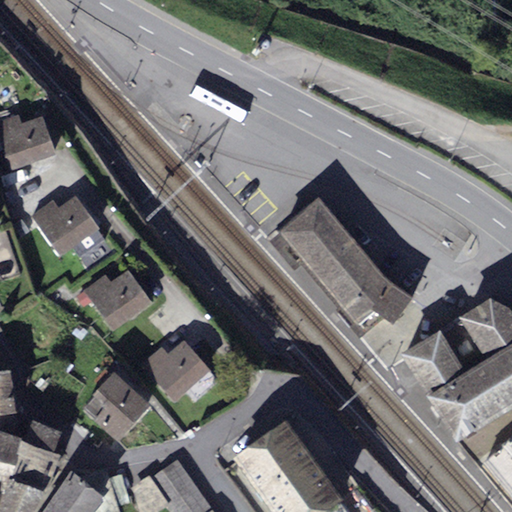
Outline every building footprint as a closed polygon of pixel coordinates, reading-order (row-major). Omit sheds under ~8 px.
[(0,129),(23,122),(21,116),(0,122),(0,129)] [(23,122),(0,129),(0,136),(11,169),(56,155),(43,116),(23,122)] [(98,230),(100,229),(77,196),(60,208),(55,201),(33,216),(61,255),(73,247),(98,230)] [(318,199),(280,232),(306,263),(357,325),(374,312),(395,326),(414,300),(393,284),(318,199)] [(98,230),(73,247),(81,258),(105,240),(98,230)] [(115,331),(153,305),(129,271),(112,283),(107,276),(86,291),(115,331)] [(403,355),(459,445),(511,411),(511,308),(494,300),(461,317),(403,355)] [(176,403),(213,371),(185,340),(170,353),(164,347),(143,365),(176,403)] [(0,431),(12,435),(20,424),(12,371),(0,372),(0,431)] [(152,406),(114,373),(83,408),(120,442),(152,406)] [(62,433),(36,419),(26,440),(24,438),(10,482),(47,494),(63,454),(57,451),(62,433)] [(328,511),(347,498),(288,420),(234,460),(272,511),(328,511)] [(0,480),(10,482),(24,438),(12,435),(0,431),(0,480)] [(511,438),(483,462),(511,497),(511,438)] [(171,511),(211,511),(215,510),(179,460),(153,478),(171,505),(168,507),(171,511)] [(106,500),(130,495),(122,475),(111,478),(109,469),(78,476),(105,498),(106,500)] [(78,476),(73,472),(46,511),(93,511),(105,498),(78,476)] [(151,475),(133,488),(140,511),(159,511),(168,507),(171,505),(153,478),(151,475)] [(37,511),(47,494),(10,482),(1,511),(37,511)]
